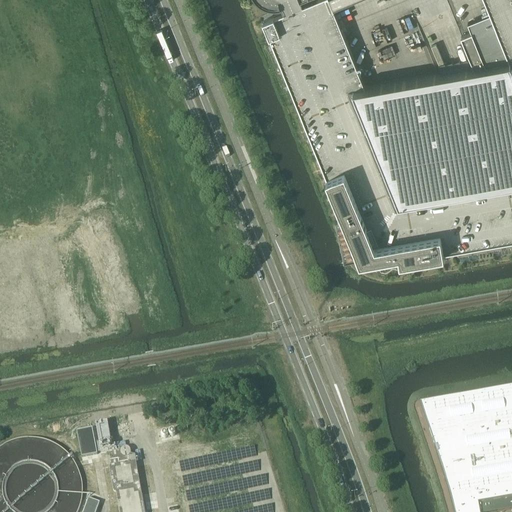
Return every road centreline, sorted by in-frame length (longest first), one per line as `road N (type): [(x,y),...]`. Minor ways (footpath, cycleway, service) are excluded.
road 1 (primary): [(367,511),(163,0)]
road 2 (primary): [(147,0),(349,511)]
road 3 (unknown): [(297,33),(295,53),(326,138),(363,157)]
road 4 (unknown): [(321,22),(363,157)]
